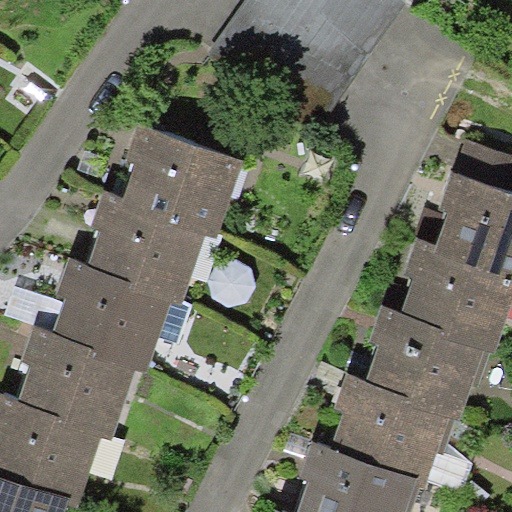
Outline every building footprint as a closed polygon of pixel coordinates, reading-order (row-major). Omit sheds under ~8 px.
[(401,2),(398,0),(244,0),(208,50),(312,125),(401,2)] [(130,157),(117,193),(202,223),(212,227),(237,156),(131,118),(118,153),(130,157)] [(441,206),(427,242),(511,272),(511,188),(447,165),(433,203),(441,206)] [(96,224),(82,262),(166,292),(176,296),(202,223),(117,193),(98,186),(85,220),(96,224)] [(411,272),(396,313),(479,343),(486,346),(511,273),(511,272),(427,242),(410,235),(398,267),(411,272)] [(61,292),(49,327),(132,357),(141,360),(166,292),(82,262),(63,255),(51,289),(61,292)] [(374,335),(359,376),(444,407),(454,411),(479,343),(396,313),(375,305),(365,332),(374,335)] [(27,359),(14,396),(98,426),(106,429),(132,357),(49,327),(29,320),(17,355),(27,359)] [(339,407),(326,444),(410,475),(419,478),(430,446),(444,407),(359,376),(342,370),(329,404),(339,407)] [(1,391),(0,394),(0,468),(60,490),(73,495),(98,426),(14,396),(1,391)] [(304,480),(291,511),(396,511),(410,475),(326,444),(308,437),(294,476),(304,480)] [(0,511),(52,511),(60,490),(0,468),(0,511)]
